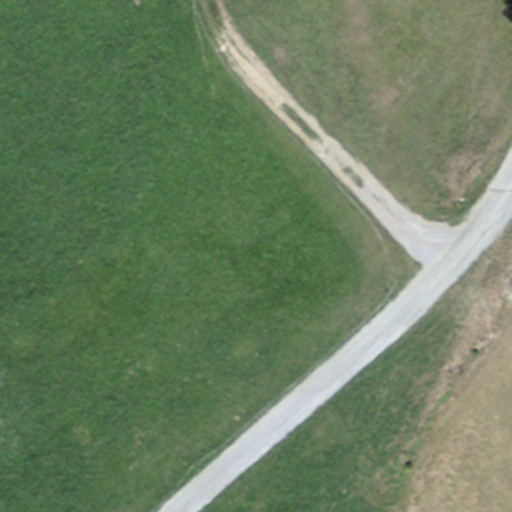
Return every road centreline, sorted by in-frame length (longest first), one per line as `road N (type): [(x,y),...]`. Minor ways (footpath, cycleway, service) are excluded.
road 1 (track): [(175,511),(437,277),(511,177)]
road 2 (track): [(437,277),(204,31),(201,0)]
